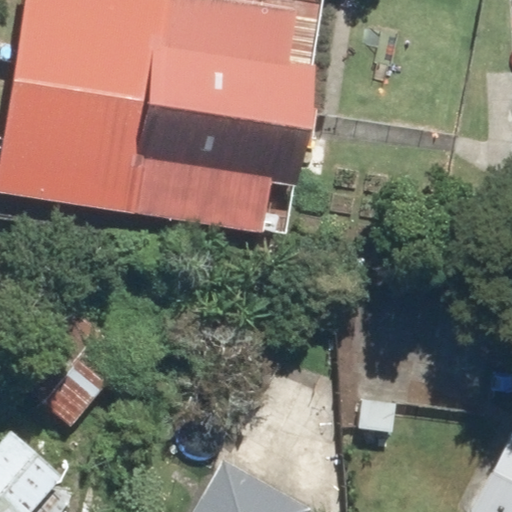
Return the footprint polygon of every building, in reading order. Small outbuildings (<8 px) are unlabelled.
[(212,0),(21,0),(0,133),(0,191),(255,233),(264,182),(289,186),(308,69),(282,65),(291,13),(212,0)] [(8,380),(62,426),(121,359),(67,312),(8,380)] [(511,511),(511,429),(506,426),(462,511),(511,511)] [(0,436),(0,511),(21,511),(50,480),(0,436)] [(292,511),(209,465),(182,511),(292,511)]
